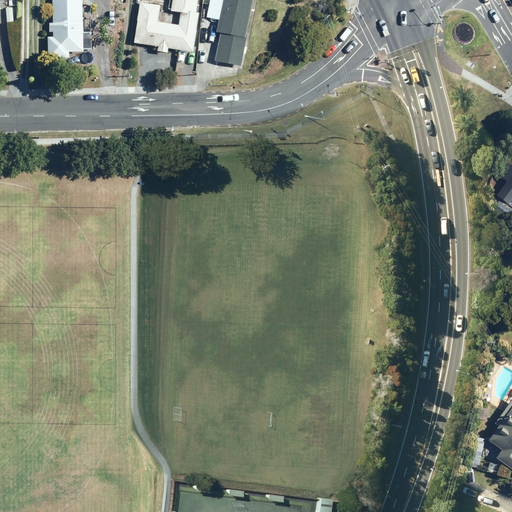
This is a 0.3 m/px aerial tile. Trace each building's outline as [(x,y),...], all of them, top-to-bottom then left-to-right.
[(51,32),(51,37),(45,37),(46,58),(67,57),(67,52),(81,51),(81,49),(89,49),(89,32),(81,32),(80,0),(50,0),(51,23),(48,23),(48,32),(51,32)] [(132,43),(156,46),(155,51),(165,53),(166,48),(190,52),(197,13),(194,13),(195,0),(170,0),(169,11),(179,13),(177,25),(156,22),(158,5),(139,2),(132,43)] [(208,0),(207,6),(202,5),(201,13),(206,14),(205,17),(217,20),(215,32),(220,33),(214,60),(239,66),(245,35),(243,35),(250,0),(208,0)] [(7,6),(7,23),(18,22),(17,5),(7,6)] [(511,169),(505,165),(498,175),(505,181),(495,195),(511,207),(511,169)] [(497,426),(486,440),(500,450),(494,458),(511,470),(511,399),(493,423),(497,426)] [(478,407),(475,419),(485,421),(488,409),(478,407)] [(489,463),(486,472),(495,474),(498,465),(489,463)] [(278,495),(264,493),(263,499),(278,501),(278,495)] [(315,497),(313,511),(326,511),(328,499),(315,497)]
